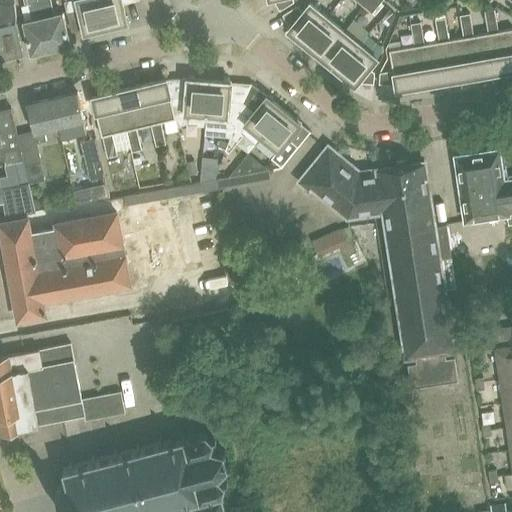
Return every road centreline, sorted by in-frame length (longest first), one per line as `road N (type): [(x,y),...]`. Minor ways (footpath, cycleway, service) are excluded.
road 1 (residential): [(220,29),(255,43),(363,126),(511,103)]
road 2 (residential): [(0,84),(220,29)]
road 3 (unclassified): [(0,331),(138,307)]
